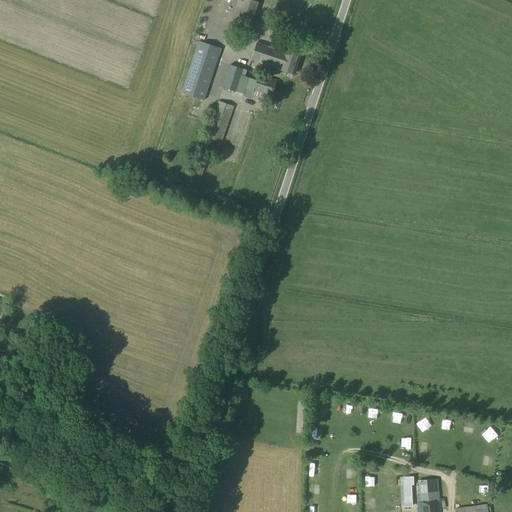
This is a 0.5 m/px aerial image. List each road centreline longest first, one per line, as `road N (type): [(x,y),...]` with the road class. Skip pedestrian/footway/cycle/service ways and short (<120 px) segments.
road 1 (unclassified): [(178,511),(346,0)]
road 2 (track): [(181,498),(0,413)]
